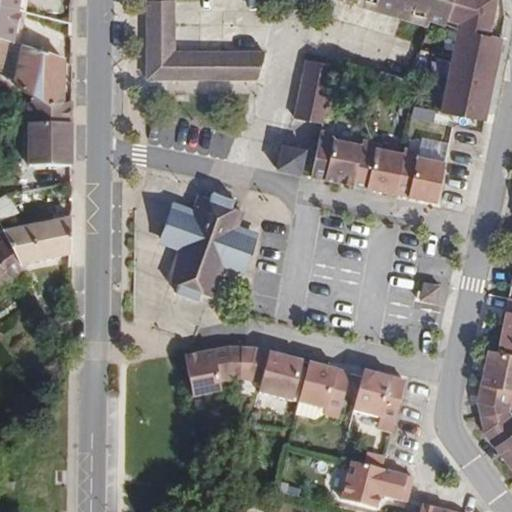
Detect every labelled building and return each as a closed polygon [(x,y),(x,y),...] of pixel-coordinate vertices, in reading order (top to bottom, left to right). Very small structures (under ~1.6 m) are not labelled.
[(0,14),(22,18),(24,0),(1,0),(0,10),(0,11),(0,14)] [(163,13),(163,0),(147,0),(147,12),(163,13)] [(311,0),(312,1),(325,4),(348,9),(445,37),(448,32),(459,34),(441,113),(439,122),(485,131),(487,122),(503,38),(492,38),(501,0),(311,0)] [(256,84),(263,55),(176,55),(175,12),(163,13),(147,12),(148,88),(256,84)] [(18,51),(22,18),(0,14),(0,45),(12,50),(18,51)] [(0,81),(4,85),(12,50),(0,45),(0,81)] [(63,115),(68,66),(25,53),(18,91),(25,97),(37,104),(57,117),(63,115)] [(321,132),(335,69),(306,62),(292,125),(321,132)] [(25,97),(18,91),(4,85),(0,81),(0,106),(14,115),(25,97)] [(69,180),(70,119),(63,115),(57,117),(37,104),(28,118),(27,179),(69,180)] [(354,190),(361,152),(339,147),(341,138),(321,132),(311,182),(354,190)] [(396,197),(404,157),(379,153),(379,148),(362,145),(361,152),(354,190),(396,197)] [(303,168),(306,151),(290,148),(284,151),(279,155),(276,168),(285,169),(285,173),(302,176),(303,168)] [(446,168),(421,163),(420,155),(405,153),(404,157),(396,197),(417,201),(419,190),(441,194),(446,168)] [(248,265),(259,232),(237,225),(242,208),(232,205),(234,197),(222,193),(209,189),(207,196),(196,193),(190,211),(169,204),(159,236),(180,243),(170,276),(180,279),(178,287),(202,295),(204,287),(215,291),(217,285),(226,258),(248,265)] [(438,207),(441,194),(419,190),(417,201),(416,205),(435,209),(437,209),(438,207)] [(0,227),(27,222),(11,191),(0,196),(0,227)] [(72,253),(73,212),(27,222),(0,227),(0,230),(4,238),(19,267),(25,267),(72,253)] [(19,267),(4,238),(0,240),(0,288),(27,270),(25,267),(19,267)] [(425,286),(421,302),(437,306),(440,289),(425,286)] [(511,344),(511,298),(506,297),(497,342),(511,344)] [(45,340),(50,333),(50,323),(28,331),(34,344),(45,340)] [(243,374),(244,346),(186,358),(195,395),(227,388),(227,375),(243,374)] [(293,398),(301,361),(244,346),(243,374),(250,374),(266,380),(264,392),(293,398)] [(511,351),(486,347),(482,357),(511,360),(511,351)] [(511,386),(511,360),(482,357),(476,397),(478,412),(507,405),(505,396),(507,386),(511,386)] [(337,420),(349,373),(309,363),(300,403),(328,411),(326,417),(337,420)] [(394,431),(394,426),(404,379),(364,369),(354,412),(379,418),(378,422),(378,428),(394,431)] [(511,411),(507,405),(478,412),(486,431),(511,469),(511,411)] [(383,468),(385,456),(368,452),(366,464),(349,460),(341,499),(377,508),(381,496),(392,499),(408,503),(414,476),(396,472),(383,468)]
